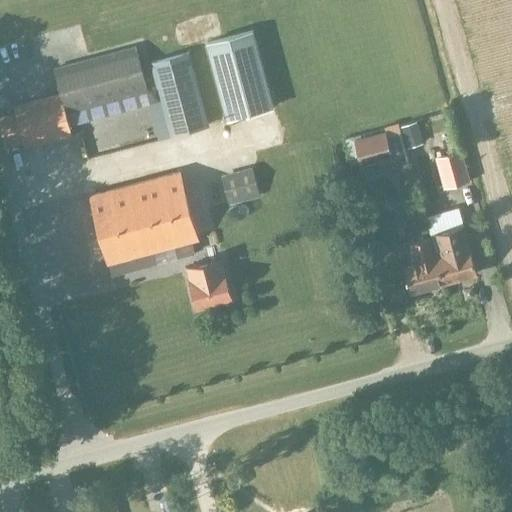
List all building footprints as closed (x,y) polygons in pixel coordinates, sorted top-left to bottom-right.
[(225,121),(272,108),(251,31),(204,43),(225,121)] [(59,93),(12,106),(22,145),(70,132),(64,112),(146,90),(134,47),(53,68),(59,93)] [(167,137),(208,126),(188,51),(147,63),(167,137)] [(399,126),(402,144),(418,141),(414,123),(399,126)] [(384,132),(353,141),(360,165),(391,156),(384,132)] [(436,157),(445,188),(468,181),(460,150),(436,157)] [(259,196),(252,169),(251,166),(220,174),(228,204),(259,196)] [(178,171),(89,195),(107,262),(173,245),(176,257),(193,252),(190,240),(196,238),(178,171)] [(442,283),(476,273),(462,225),(433,233),(439,255),(435,256),(442,283)] [(442,283),(435,256),(429,235),(408,241),(413,259),(400,263),(409,292),(442,283)] [(196,308),(230,299),(219,257),(185,266),(188,278),(187,278),(196,308)] [(39,380),(45,379),(42,369),(36,370),(39,380)]
